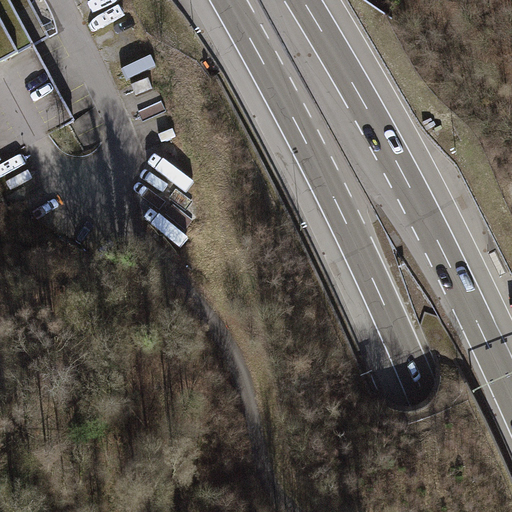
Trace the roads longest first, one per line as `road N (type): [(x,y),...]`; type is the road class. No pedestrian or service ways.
road 1 (motorway): [(228,0),(372,277),(465,511)]
road 2 (motorway): [(511,393),(371,113),(303,0)]
road 3 (track): [(293,511),(268,476),(228,344),(119,209),(115,175)]
road 4 (residential): [(51,0),(123,135),(115,175)]
